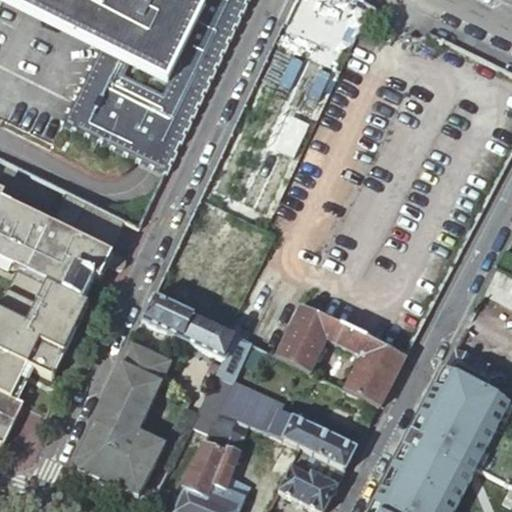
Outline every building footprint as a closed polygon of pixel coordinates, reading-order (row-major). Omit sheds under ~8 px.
[(0,0),(0,4),(97,53),(61,128),(164,177),(247,0),(0,0)] [(377,11),(355,0),(293,0),(153,300),(193,320),(212,329),(360,12),(376,19),(376,17),(376,14),(377,12),(377,11)] [(411,94),(300,310),(405,362),(511,157),(511,77),(426,35),(415,55),(408,51),(398,54),(389,72),(392,79),(400,83),(398,87),(411,94)] [(123,226),(65,196),(49,229),(0,203),(0,261),(17,270),(15,275),(0,304),(0,447),(3,449),(22,409),(23,408),(11,402),(26,370),(47,380),(82,307),(82,306),(93,282),(87,279),(100,253),(106,256),(102,265),(116,272),(117,272),(119,272),(121,271),(123,270),(124,269),(125,266),(125,264),(125,263),(125,261),(124,260),(123,259),(122,258),(110,252),(123,226)] [(87,279),(93,282),(102,265),(106,256),(100,253),(87,279)] [(511,259),(505,256),(497,271),(511,278),(511,259)] [(0,261),(0,267),(15,275),(17,270),(0,261)] [(511,281),(496,273),(483,299),(511,313),(511,281)] [(193,320),(153,300),(141,325),(182,345),(193,320)] [(82,307),(47,380),(51,382),(87,309),(82,307)] [(300,310),(274,360),(273,361),(310,379),(326,347),(358,362),(341,395),(378,413),(405,362),(300,310)] [(251,348),(212,329),(193,320),(182,345),(240,372),(241,369),(251,348)] [(170,365),(131,347),(124,362),(112,388),(97,418),(93,428),(76,463),(75,466),(79,477),(82,479),(138,503),(166,450),(137,437),(170,365)] [(266,356),(251,348),(241,369),(256,376),(266,356)] [(502,379),(454,353),(441,376),(466,389),(467,388),(504,408),(511,394),(498,386),(502,379)] [(466,389),(441,376),(388,476),(415,487),(419,480),(466,389)] [(281,407),(233,386),(219,417),(299,455),(344,477),(356,454),(277,415),(281,407)] [(467,388),(466,389),(419,480),(481,511),(511,511),(511,411),(504,408),(467,388)] [(215,427),(218,418),(199,410),(195,418),(215,427)] [(299,455),(219,417),(218,418),(215,427),(195,418),(188,430),(199,434),(208,436),(174,511),(238,511),(243,503),(226,496),(243,449),(254,454),(253,456),(272,466),(270,471),(286,480),(299,455)] [(188,430),(158,488),(166,493),(199,434),(188,430)] [(325,511),(344,477),(299,455),(286,480),(277,496),(306,511),(325,511)] [(393,478),(378,511),(413,511),(422,491),(393,478)] [(158,488),(148,507),(156,511),(166,493),(158,488)]
